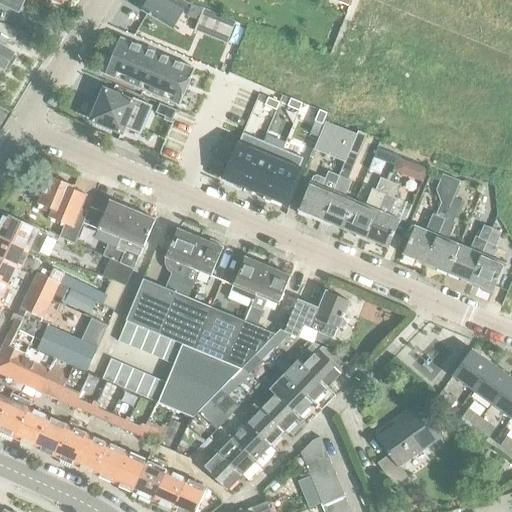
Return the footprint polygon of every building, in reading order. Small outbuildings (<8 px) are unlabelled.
[(174,0),(148,0),(142,11),(172,30),(188,3),(182,0),(176,0),(176,1),(174,0)] [(227,43),(235,22),(203,9),(194,30),(227,43)] [(0,67),(1,67),(4,69),(6,66),(9,68),(15,57),(12,55),(14,52),(4,46),(8,39),(0,34),(0,67)] [(113,58),(106,75),(177,105),(179,105),(195,68),(122,38),(115,55),(113,58)] [(267,55),(260,72),(271,77),(278,60),(267,55)] [(104,90),(91,120),(121,133),(123,128),(140,135),(152,106),(133,98),(132,101),(131,101),(104,90)] [(268,98),(265,105),(276,110),(279,102),(268,98)] [(291,98),(287,106),(299,111),(302,103),(291,98)] [(159,103),(155,113),(165,117),(163,120),(171,123),(176,110),(159,103)] [(319,110),(314,121),(322,124),(327,113),(319,110)] [(314,149),(344,161),(348,152),(356,134),(325,121),(314,149)] [(239,142),(223,179),(243,188),(263,141),(243,133),(239,142)] [(263,141),(243,188),(263,196),(283,150),(263,141)] [(376,149),(373,157),(384,162),(388,153),(376,149)] [(283,150),(263,196),(284,205),(299,167),(303,158),(283,150)] [(344,161),(340,170),(320,220),(342,229),(354,200),(344,196),(351,180),(348,179),(357,155),(348,152),(344,161)] [(424,169),(397,159),(393,170),(419,181),(424,169)] [(320,220),(340,170),(331,167),(329,172),(327,172),(324,179),(316,176),(315,178),(312,177),(298,211),(320,220)] [(87,211),(81,209),(87,194),(72,188),(73,185),(49,175),(37,203),(52,209),(48,216),(65,223),(59,236),(74,242),(87,211)] [(437,234),(451,200),(459,181),(443,175),(436,192),(439,201),(427,230),(414,225),(402,254),(425,264),(437,234)] [(354,200),(342,229),(364,239),(388,182),(380,178),(375,190),(372,188),(365,204),(354,200)] [(397,186),(388,182),(364,239),(387,248),(399,219),(389,214),(395,199),(392,198),(397,186)] [(479,195),(482,187),(472,183),(469,191),(479,195)] [(97,229),(119,239),(132,209),(109,199),(97,229)] [(90,207),(84,222),(97,227),(103,213),(90,207)] [(437,234),(425,264),(447,273),(459,244),(451,240),(450,240),(456,224),(454,223),(459,211),(448,207),(437,233),(437,234)] [(116,248),(112,259),(134,268),(142,248),(155,218),(132,209),(122,233),(119,239),(116,248)] [(3,213),(0,220),(0,235),(29,249),(39,253),(48,234),(3,213)] [(447,273),(469,283),(493,226),(483,222),(478,234),(475,233),(469,248),(459,244),(447,273)] [(502,230),(493,226),(469,283),(492,292),(504,263),(492,258),(499,243),(497,242),(502,230)] [(180,281),(182,282),(200,237),(177,228),(164,256),(164,258),(164,260),(164,262),(164,264),(164,266),(165,268),(166,269),(168,270),(169,272),(171,273),(182,277),(180,281)] [(0,258),(25,271),(31,259),(25,257),(29,249),(0,235),(0,258)] [(222,247),(200,237),(182,282),(191,285),(198,270),(210,276),(222,247)] [(112,259),(116,248),(107,244),(102,255),(112,259)] [(252,301),(250,307),(267,266),(244,256),(229,292),(252,301)] [(0,258),(0,281),(11,286),(19,270),(25,272),(25,271),(0,258)] [(112,259),(105,276),(127,286),(134,268),(112,259)] [(289,275),(267,266),(250,307),(262,311),(267,299),(278,304),(289,275)] [(48,277),(59,282),(64,273),(53,268),(48,277)] [(38,272),(29,290),(51,300),(59,282),(48,277),(38,272)] [(99,292),(67,276),(64,284),(95,300),(99,292)] [(149,330),(160,335),(177,294),(142,280),(125,321),(126,321),(137,326),(149,330)] [(0,281),(0,304),(2,305),(11,286),(0,281)] [(29,290),(21,308),(42,318),(51,300),(29,290)] [(333,338),(338,328),(349,301),(325,291),(318,308),(297,299),(283,331),(298,337),(303,325),(333,338)] [(210,308),(177,294),(160,335),(171,339),(182,344),(193,349),(210,308)] [(120,299),(110,295),(105,304),(115,309),(120,299)] [(40,322),(42,318),(21,308),(12,327),(40,340),(47,325),(40,322)] [(193,349),(226,362),(244,322),(210,308),(193,349)] [(126,321),(118,341),(129,346),(137,326),(126,321)] [(274,334),(244,322),(226,362),(240,368),(244,365),(255,353),(268,340),(274,334)] [(47,325),(40,340),(36,349),(38,350),(56,358),(72,365),(87,372),(98,347),(47,325)] [(137,326),(129,346),(140,350),(149,330),(137,326)] [(12,327),(4,344),(18,350),(25,353),(36,349),(40,340),(12,327)] [(149,330),(140,350),(151,355),(160,335),(149,330)] [(160,335),(151,355),(162,360),(171,339),(160,335)] [(171,339),(162,360),(173,364),(182,344),(171,339)] [(274,346),(268,340),(255,353),(261,359),(274,346)] [(312,345),(297,360),(325,387),(340,372),(337,369),(344,355),(318,340),(313,346),(312,345)] [(4,344),(0,351),(0,357),(13,363),(18,350),(4,344)] [(166,383),(157,403),(192,418),(198,412),(209,401),(220,389),(232,377),(240,368),(226,362),(193,349),(182,344),(173,364),(174,365),(175,365),(175,375),(174,375),(173,375),(174,377),(167,383),(166,383)] [(7,376),(23,383),(38,350),(36,349),(25,353),(18,350),(13,363),(7,376)] [(471,349),(452,375),(472,390),(491,363),(471,349)] [(23,383),(40,391),(56,358),(38,350),(23,383)] [(261,359),(255,353),(244,365),(249,370),(261,359)] [(0,373),(7,376),(13,363),(0,357),(0,373)] [(40,391),(57,399),(72,365),(56,358),(40,391)] [(111,359),(102,379),(106,380),(113,384),(122,363),(111,359)] [(297,360),(283,374),(311,401),(325,387),(297,360)] [(122,363),(113,384),(122,387),(124,388),(133,368),(122,363)] [(511,377),(491,363),(472,390),(491,404),(511,377)] [(57,399),(74,406),(89,372),(87,372),(72,365),(57,399)] [(249,370),(244,365),(240,368),(232,377),(237,383),(249,370)] [(133,368),(124,388),(135,393),(144,373),(133,368)] [(74,406),(91,414),(106,380),(102,379),(89,372),(74,406)] [(144,373),(135,393),(146,398),(155,378),(144,373)] [(283,374),(269,389),(297,416),(311,401),(283,374)] [(237,383),(232,377),(220,389),(226,395),(237,383)] [(511,415),(511,377),(491,404),(511,417),(511,415)] [(155,378),(146,398),(157,403),(166,383),(155,378)] [(91,414),(107,421),(122,387),(113,384),(106,380),(91,414)] [(124,388),(122,387),(107,421),(125,429),(140,395),(135,393),(124,388)] [(0,388),(0,420),(9,399),(0,394),(0,392),(1,389),(0,388)] [(220,389),(209,401),(226,417),(237,406),(226,395),(220,389)] [(297,416),(269,389),(255,403),(283,430),(297,416)] [(456,400),(442,390),(436,400),(455,414),(461,405),(455,401),(456,400)] [(0,431),(14,438),(28,408),(31,402),(11,394),(9,399),(0,420),(0,431)] [(125,429),(142,437),(157,403),(140,395),(125,429)] [(209,401),(198,412),(215,429),(226,417),(209,401)] [(170,418),(173,410),(157,403),(142,437),(159,444),(170,418)] [(241,417),(246,422),(269,445),(283,430),(255,403),(241,417)] [(35,447),(48,416),(28,408),(14,438),(35,447)] [(481,418),(467,409),(461,418),(474,428),(481,418)] [(387,451),(385,452),(389,458),(377,466),(394,490),(409,479),(400,466),(439,438),(419,410),(378,439),(387,451)] [(192,418),(187,423),(205,440),(215,429),(198,412),(192,418)] [(35,447),(54,456),(67,425),(48,416),(35,447)] [(159,444),(175,451),(187,426),(185,425),(170,418),(159,444)] [(494,428),(481,418),(474,428),(488,437),(494,428)] [(74,465),(88,434),(76,429),(78,425),(69,421),(68,425),(67,425),(54,456),(74,465)] [(255,459),(269,445),(246,422),(232,437),(255,459)] [(185,425),(187,426),(175,451),(188,457),(205,440),(187,423),(185,425)] [(511,453),(511,432),(510,431),(500,445),(511,453)] [(74,465),(94,474),(108,443),(88,434),(74,465)] [(229,434),(215,449),(240,474),(255,459),(232,437),(229,434)] [(312,440),(299,452),(300,454),(304,461),(326,452),(319,437),(315,438),(312,440)] [(113,483),(127,452),(108,443),(94,474),(113,483)] [(226,489),(240,474),(215,449),(211,454),(213,456),(203,467),(226,489)] [(113,483),(134,492),(148,461),(147,459),(146,461),(127,452),(113,483)] [(304,461),(308,472),(330,463),(326,452),(304,461)] [(149,455),(147,459),(148,461),(134,492),(153,501),(167,470),(166,469),(164,462),(149,455)] [(334,474),(330,463),(308,472),(312,483),(313,483),(334,474)] [(153,501),(173,509),(187,479),(167,470),(153,501)] [(334,474),(313,483),(321,504),(344,495),(335,473),(334,474)] [(195,511),(206,488),(187,479),(173,509),(178,511),(195,511)] [(477,511),(508,511),(511,511),(511,493),(475,504),(477,511)] [(350,511),(343,495),(321,504),(324,511),(350,511)]
